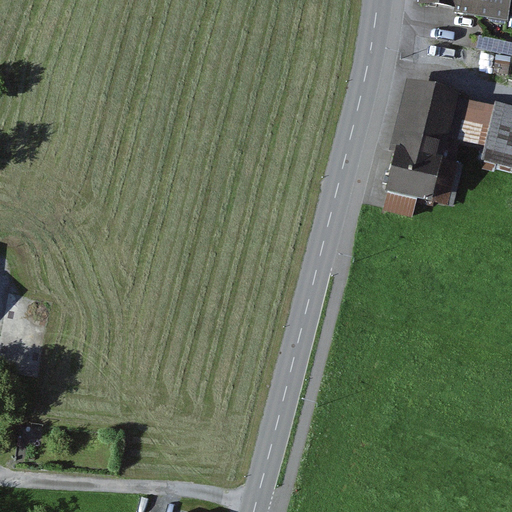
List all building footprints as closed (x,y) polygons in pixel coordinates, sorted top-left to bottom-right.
[(413,0),(412,11),(501,26),(505,0),(413,0)] [(450,144),(460,99),(399,86),(383,159),(391,161),(434,170),(441,142),(450,144)] [(460,99),(450,144),(478,150),(488,105),(460,99)] [(511,110),(488,105),(478,150),(475,167),(511,174),(511,110)] [(391,161),(382,203),(425,212),(434,170),(391,161)]
